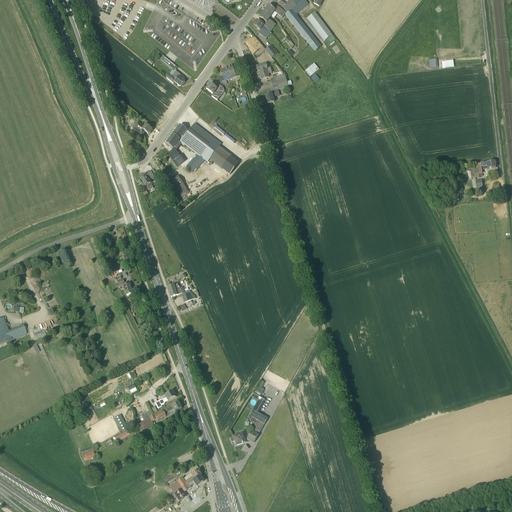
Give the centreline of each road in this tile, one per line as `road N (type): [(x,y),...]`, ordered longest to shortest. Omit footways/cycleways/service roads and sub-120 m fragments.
road 1 (track): [(378,511),(257,114)]
road 2 (primary): [(211,449),(135,216)]
road 3 (residential): [(138,164),(234,34)]
road 4 (unclassified): [(495,152),(482,0)]
road 5 (unclassified): [(0,272),(43,246),(135,216)]
